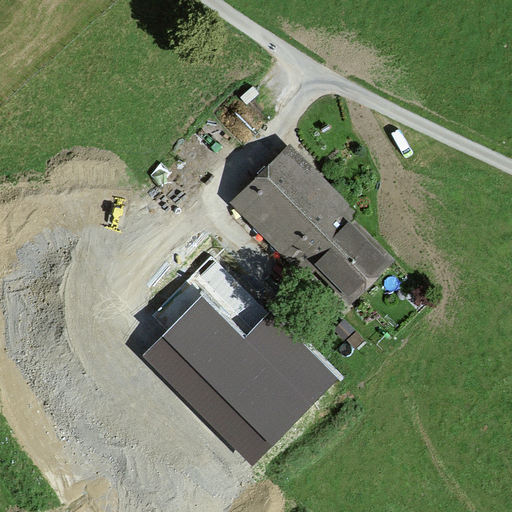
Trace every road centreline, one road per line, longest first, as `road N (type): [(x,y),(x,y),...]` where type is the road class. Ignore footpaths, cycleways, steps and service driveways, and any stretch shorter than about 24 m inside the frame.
road 1 (residential): [(205,0),(301,65),(511,165)]
road 2 (unknown): [(321,74),(275,119),(232,132),(190,170)]
